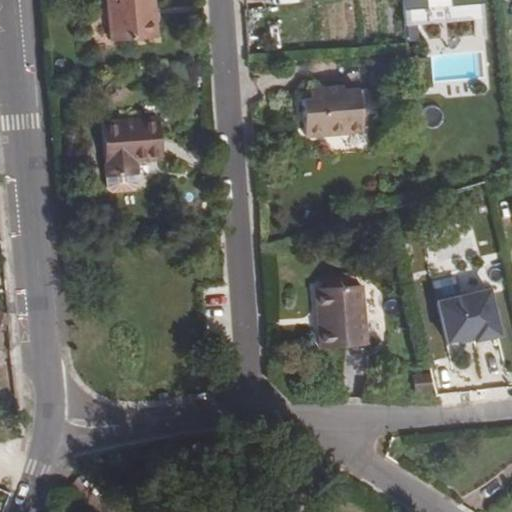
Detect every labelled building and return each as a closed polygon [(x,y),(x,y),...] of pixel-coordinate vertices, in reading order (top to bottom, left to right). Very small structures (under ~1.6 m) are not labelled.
[(108,0),(111,41),(156,38),(155,17),(150,18),(149,3),(149,0),(108,0)] [(401,0),(402,11),(424,9),(423,0),(448,0),(449,7),(481,4),(480,0),(401,0)] [(408,82),(427,80),(425,50),(405,52),(408,82)] [(324,133),(324,135),(346,134),(346,132),(362,131),(359,89),(343,90),(342,84),(317,86),(318,96),(309,97),(301,97),(304,135),(324,133)] [(317,86),(308,87),(309,97),(318,96),(317,86)] [(156,116),(99,121),(104,176),(106,176),(107,188),(111,190),(131,189),(133,185),(133,174),(135,173),(134,160),(160,158),(156,116)] [(74,258),(64,259),(67,278),(76,277),(74,258)] [(317,325),(319,348),(366,345),(362,284),(314,287),(316,310),(321,309),(322,326),(317,325)] [(499,334),(489,289),(437,300),(446,340),(461,337),(472,335),(473,340),(499,334)] [(430,374),(411,374),(412,393),(431,391),(430,374)]
